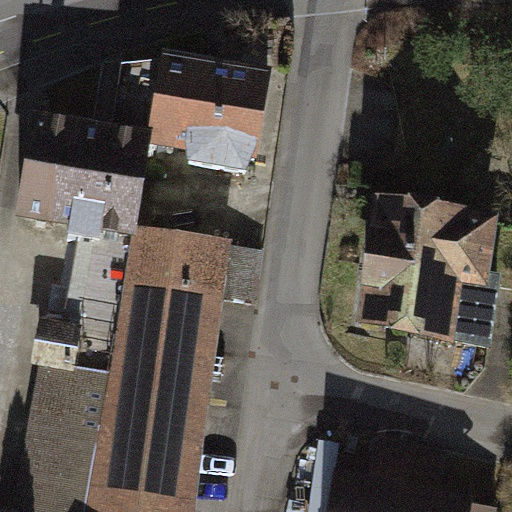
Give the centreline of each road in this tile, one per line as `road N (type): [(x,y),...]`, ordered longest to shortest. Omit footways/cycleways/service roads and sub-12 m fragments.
road 1 (residential): [(276,391),(325,42)]
road 2 (residential): [(511,437),(276,391)]
road 3 (residential): [(259,511),(276,391)]
